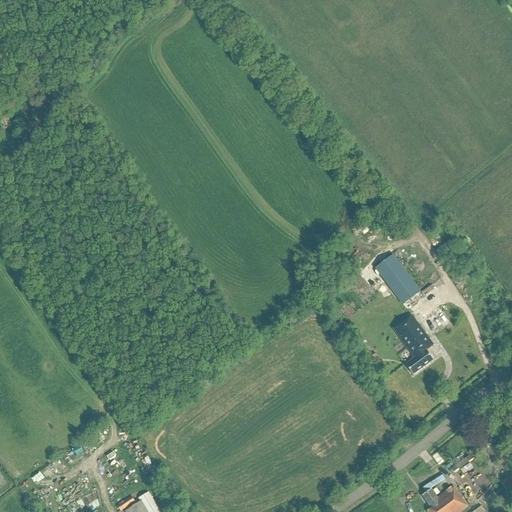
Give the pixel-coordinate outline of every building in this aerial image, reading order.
[(392,256),(375,269),(403,306),(420,293),(392,256)] [(405,366),(413,376),(433,361),(426,352),(433,347),(411,317),(393,330),(415,359),(405,366)] [(398,345),(386,353),(393,362),(404,354),(398,345)] [(376,371),(382,366),(374,355),(368,359),(376,371)] [(104,428),(106,435),(114,433),(112,426),(104,428)] [(76,448),(80,456),(92,450),(88,443),(76,448)] [(123,447),(114,453),(117,457),(126,452),(123,447)] [(133,465),(116,473),(122,484),(138,476),(133,465)] [(52,467),(42,474),(46,479),(56,472),(52,467)] [(511,473),(500,482),(509,495),(511,492),(511,473)] [(76,485),(82,488),(86,478),(81,475),(76,485)] [(426,511),(460,511),(468,507),(453,487),(437,498),(432,490),(423,497),(431,509),(427,511),(426,511)] [(118,506),(120,510),(121,511),(122,511),(136,503),(132,497),(118,506)] [(97,507),(105,502),(103,499),(95,504),(97,507)] [(147,511),(142,502),(140,503),(125,511),(147,511)]
